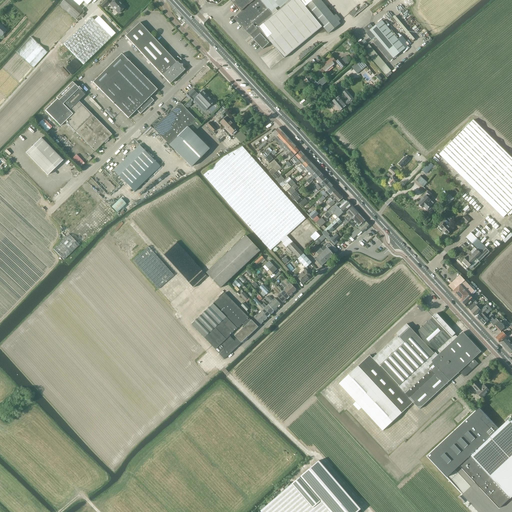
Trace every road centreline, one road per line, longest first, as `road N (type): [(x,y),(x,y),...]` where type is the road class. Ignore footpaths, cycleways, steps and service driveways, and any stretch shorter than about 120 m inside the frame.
road 1 (secondary): [(397,240),(219,48)]
road 2 (unclassified): [(52,211),(219,48)]
road 3 (residential): [(224,365),(346,251),(379,257),(397,240)]
road 4 (secondary): [(511,362),(397,240)]
road 5 (track): [(115,470),(224,365)]
